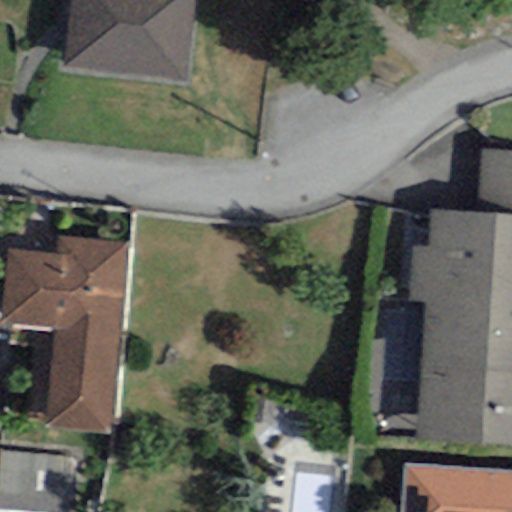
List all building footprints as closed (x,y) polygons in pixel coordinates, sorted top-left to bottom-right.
[(195,0),(71,0),(62,70),(183,87),(195,0)] [(479,214),(511,215),(511,155),(483,154),(479,214)] [(511,447),(511,215),(479,214),(432,211),(429,250),(410,249),(407,301),(426,302),(417,441),(511,447)] [(47,330),(55,330),(47,428),(111,433),(127,244),(55,238),(54,255),(10,251),(4,326),(47,330)] [(70,511),(75,458),(0,451),(0,508),(44,511),(70,511)] [(511,511),(511,475),(403,470),(400,511),(511,511)]
